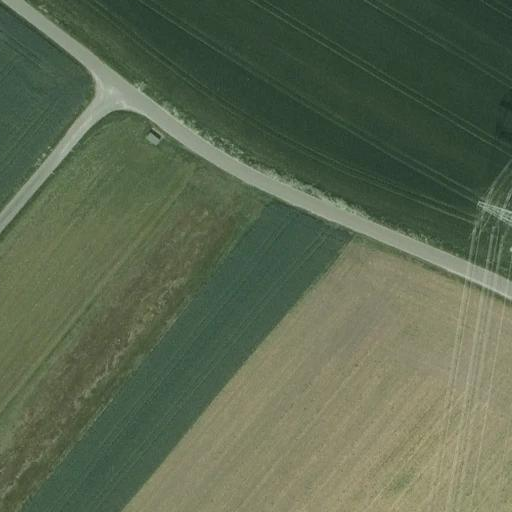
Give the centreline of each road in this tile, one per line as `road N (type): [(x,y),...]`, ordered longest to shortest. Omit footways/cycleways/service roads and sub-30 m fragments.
road 1 (unclassified): [(511,285),(414,239),(295,206),(194,152),(119,85)]
road 2 (unclassified): [(119,85),(0,223)]
road 3 (unclassified): [(119,85),(14,0)]
